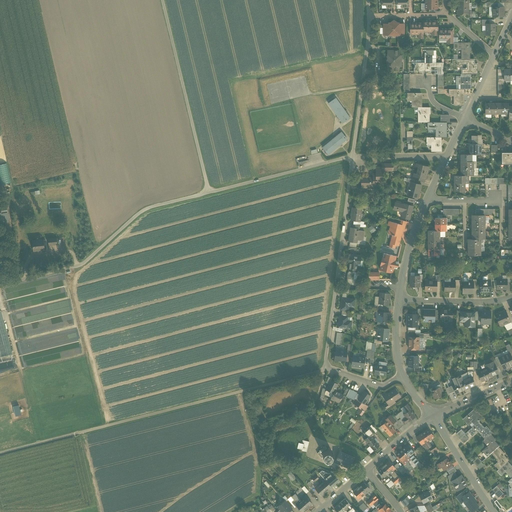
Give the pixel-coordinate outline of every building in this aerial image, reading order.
[(468,0),(458,0),(458,10),(457,10),(457,15),(468,15),(468,11),(468,0)] [(498,7),(493,7),(490,7),(489,7),(489,17),(503,17),(504,7),(498,7)] [(437,21),(423,21),(423,24),(423,31),(431,31),(431,35),(437,35),(437,21)] [(399,23),(395,23),(395,22),(392,22),(392,23),(388,23),(388,24),(383,24),(383,35),(405,35),(404,35),(404,24),(405,24),(399,24),(399,23)] [(423,24),(410,24),(410,35),(415,35),(415,32),(418,32),(418,39),(423,38),(423,31),(423,24)] [(495,25),(486,25),(486,31),(488,31),(488,35),(495,35),(495,25)] [(453,29),(439,29),(439,39),(447,39),(447,43),(453,43),(453,37),(453,29)] [(458,43),(457,43),(457,50),(462,50),(462,59),(469,59),(469,43),(458,43)] [(399,50),(388,50),(387,72),(388,72),(399,72),(399,66),(400,66),(400,63),(401,63),(401,59),(400,59),(400,56),(399,56),(399,50)] [(433,50),(426,50),(426,63),(421,63),(421,60),(416,60),(416,65),(415,66),(415,68),(414,68),(414,71),(419,71),(419,73),(422,73),(422,71),(431,71),(431,67),(436,67),(437,67),(443,67),(443,63),(436,63),(436,55),(433,55),(433,50)] [(462,59),(453,59),(453,64),(457,64),(457,67),(462,67),(462,64),(467,64),(467,69),(462,69),(462,74),(470,74),(477,74),(477,64),(474,64),(474,59),(470,59),(469,59),(462,59)] [(462,74),(461,74),(461,77),(456,77),(456,84),(460,84),(460,89),(463,89),(470,89),(470,74),(462,74)] [(460,89),(449,89),(449,95),(454,95),(454,104),(463,104),(463,89),(460,89)] [(421,93),(407,94),(407,100),(413,100),(413,107),(418,107),(421,107),(421,93)] [(350,118),(336,98),(328,104),(342,123),(350,118)] [(500,104),(492,104),(492,114),(500,114),(500,104)] [(508,104),(500,104),(500,114),(508,114),(508,106),(508,104)] [(421,107),(418,107),(418,122),(428,122),(429,122),(429,112),(430,111),(430,107),(421,107)] [(429,122),(428,122),(428,129),(434,129),(434,127),(436,127),(436,137),(441,137),(446,137),(446,122),(429,122)] [(322,148),(328,155),(347,139),(341,132),(322,148)] [(479,135),(471,135),(471,140),(472,140),(472,144),(480,144),(482,144),(482,139),(481,139),(481,135),(479,135)] [(436,137),(427,137),(427,144),(433,144),(433,152),(441,151),(441,137),(436,137)] [(472,144),(470,144),(470,154),(471,154),(480,154),(480,144),(472,144)] [(506,153),(501,153),(502,164),(511,164),(511,152),(510,153),(509,152),(507,152),(506,153)] [(10,183),(5,163),(0,164),(0,177),(2,185),(10,183)] [(429,167),(419,164),(417,171),(428,173),(429,167)] [(382,167),(376,167),(376,174),(373,174),(373,177),(361,177),(361,185),(365,185),(365,188),(376,188),(376,185),(381,185),(381,180),(382,180),(382,171),(382,167)] [(428,173),(417,171),(415,177),(419,178),(425,180),(426,180),(428,173)] [(461,175),(454,175),(454,183),(464,183),(468,183),(468,175),(461,175)] [(414,183),(411,182),(411,183),(410,182),(407,194),(418,197),(421,185),(414,183)] [(464,183),(454,183),(454,191),(464,191),(464,183)] [(413,206),(404,204),(404,205),(395,202),(393,209),(402,212),(401,217),(409,219),(411,212),(410,212),(412,206),(412,207),(413,206)] [(362,209),(352,208),(350,220),(354,220),(360,221),(362,209)] [(2,215),(0,215),(0,223),(9,222),(8,214),(2,215)] [(475,215),(472,215),(472,223),(484,223),(484,215),(481,215),(478,215),(475,215)] [(402,225),(389,222),(388,226),(390,226),(389,231),(393,232),(392,235),(392,234),(391,235),(395,236),(394,239),(391,239),(389,247),(394,248),(395,245),(398,246),(401,237),(400,237),(402,230),(403,225),(402,225)] [(484,223),(472,223),(472,231),(484,231),(484,223)] [(353,228),(350,228),(348,242),(357,243),(358,239),(363,239),(364,232),(357,231),(358,229),(353,228)] [(484,231),(472,231),(472,239),(480,239),(484,239),(484,231)] [(472,239),(468,239),(468,247),(480,247),(480,239),(472,239)] [(43,240),(32,241),(33,251),(44,250),(43,240)] [(361,256),(349,254),(349,259),(348,262),(349,263),(348,271),(349,271),(348,272),(352,273),(353,270),(357,270),(358,261),(360,261),(361,256)] [(383,258),(381,266),(385,266),(384,271),(392,273),(393,268),(394,268),(396,261),(394,261),(395,256),(387,254),(386,259),(383,258)] [(487,275),(482,277),(482,281),(479,281),(479,292),(490,292),(490,281),(487,281),(487,275)] [(414,277),(410,277),(410,287),(419,287),(419,282),(419,276),(414,276),(414,277)] [(432,282),(426,282),(426,280),(425,280),(425,291),(436,291),(436,282),(436,280),(432,280),(432,282)] [(504,281),(504,280),(497,280),(497,289),(507,290),(507,283),(507,281),(504,281)] [(469,281),(468,281),(468,282),(463,282),(463,287),(462,287),(462,293),(473,293),(473,286),(473,282),(469,282),(469,281)] [(455,282),(444,282),(444,292),(455,292),(455,287),(455,282)] [(390,294),(380,293),(379,304),(389,305),(390,294)] [(355,299),(349,299),(348,298),(346,298),(342,298),(341,305),(340,307),(340,309),(340,310),(342,310),(348,311),(349,305),(354,306),(354,303),(354,301),(355,299)] [(0,310),(0,357),(12,355),(1,311),(0,310)] [(424,310),(424,315),(424,318),(423,318),(423,320),(424,320),(424,321),(427,321),(427,320),(432,321),(432,322),(434,322),(435,310),(424,310)] [(449,310),(441,310),(440,319),(449,319),(449,315),(449,310)] [(505,310),(497,314),(499,318),(497,319),(500,325),(504,325),(510,322),(511,322),(505,310)] [(377,311),(375,311),(375,316),(378,316),(377,321),(385,322),(388,323),(389,313),(384,312),(377,311)] [(491,312),(481,311),(481,317),(481,323),(485,323),(485,324),(490,324),(491,312)] [(475,312),(460,312),(460,318),(460,322),(464,322),(467,323),(466,327),(474,327),(475,318),(475,312)] [(418,314),(407,314),(407,327),(417,327),(417,319),(418,319),(418,315),(418,314)] [(341,316),(339,316),(339,317),(339,319),(339,320),(338,327),(339,328),(339,327),(340,328),(343,328),(344,328),(346,328),(350,329),(350,327),(350,326),(351,326),(351,322),(346,322),(347,317),(341,316)] [(389,329),(378,328),(378,335),(377,335),(377,336),(379,336),(379,340),(377,340),(382,341),(387,341),(389,329)] [(419,337),(408,337),(408,341),(409,341),(409,349),(419,349),(419,337)] [(347,352),(335,350),(334,360),(339,360),(346,360),(347,352)] [(365,357),(353,356),(351,366),(363,367),(365,357)] [(418,357),(409,356),(408,367),(414,367),(418,367),(418,357)] [(499,358),(501,364),(504,369),(509,367),(504,356),(499,358)] [(466,371),(476,371),(476,361),(469,361),(469,367),(466,367),(466,371)] [(493,361),(486,365),(487,368),(488,368),(491,376),(498,373),(493,361)] [(387,363),(380,362),(379,366),(375,365),(374,374),(385,375),(387,363)] [(484,364),(480,365),(483,370),(477,373),(481,382),(486,380),(485,379),(492,377),(491,376),(488,368),(487,368),(486,365),(485,366),(484,364)] [(465,380),(462,381),(460,375),(456,377),(459,383),(462,390),(469,387),(465,380)] [(472,377),(465,380),(469,387),(475,385),(472,377)] [(331,380),(326,390),(325,391),(324,394),(331,398),(333,394),(335,391),(335,390),(338,384),(331,380)] [(456,384),(452,386),(455,393),(462,390),(459,383),(456,384)] [(438,387),(435,389),(434,387),(430,388),(435,398),(442,395),(440,392),(438,387)] [(357,393),(350,389),(346,397),(353,400),(354,398),(355,398),(357,393)] [(386,395),(384,396),(388,404),(389,404),(394,400),(401,396),(396,389),(386,395)] [(342,394),(335,391),(333,394),(331,398),(329,401),(333,403),(334,400),(336,401),(336,402),(338,403),(339,403),(340,400),(342,399),(343,396),(343,395),(342,394)] [(370,396),(364,391),(358,400),(364,404),(370,396)] [(358,400),(356,399),(353,403),(364,411),(367,407),(364,404),(358,400)] [(407,412),(404,413),(402,410),(397,414),(400,418),(404,424),(408,421),(415,416),(411,409),(407,412)] [(474,409),(463,419),(468,424),(471,421),(475,425),(478,422),(483,418),(477,411),(476,412),(474,409)] [(390,415),(385,420),(386,421),(381,426),(390,436),(396,431),(390,426),(395,422),(390,415)] [(486,427),(484,428),(478,422),(475,425),(468,431),(472,435),(477,430),(485,438),(490,434),(492,433),(486,427)] [(375,433),(369,427),(366,429),(372,435),(375,433)] [(428,429),(422,433),(427,441),(433,437),(428,429)] [(461,429),(456,433),(460,438),(464,434),(465,434),(461,429)] [(278,441),(278,445),(279,449),(282,452),(286,453),(291,454),(294,452),(297,450),(299,448),(297,448),(298,442),(300,443),(300,442),(298,438),(295,434),(291,432),(286,432),(282,434),(280,437),(278,441)] [(427,441),(422,433),(416,437),(421,445),(423,444),(427,449),(429,448),(432,453),(434,451),(431,446),(427,441)] [(460,438),(460,439),(463,443),(468,439),(464,434),(460,438)] [(496,440),(490,434),(485,438),(484,440),(490,447),(485,451),(487,453),(486,454),(487,455),(488,454),(489,456),(492,453),(498,447),(499,446),(494,441),(496,440)] [(379,445),(370,435),(365,439),(374,450),(379,445)] [(309,442),(302,440),(301,443),(300,443),(298,442),(297,448),(299,448),(302,449),(301,451),(306,452),(309,442)] [(414,452),(407,444),(402,449),(410,459),(417,467),(421,464),(413,455),(411,456),(410,455),(414,452)] [(504,454),(498,447),(492,453),(499,461),(496,464),(500,468),(507,462),(508,461),(503,455),(504,454)] [(330,450),(329,450),(329,449),(328,449),(327,449),(326,449),(325,449),(325,450),(324,450),(324,451),(323,451),(323,452),(323,453),(323,454),(323,455),(324,456),(324,457),(325,457),(326,458),(327,458),(329,458),(329,457),(330,457),(331,457),(331,456),(331,455),(332,455),(332,454),(332,453),(332,452),(331,452),(331,451),(330,450)] [(410,459),(402,449),(396,454),(398,457),(397,458),(401,462),(404,465),(410,471),(412,469),(410,467),(410,465),(408,462),(410,459)] [(354,458),(340,451),(335,463),(349,469),(354,458)] [(482,462),(478,457),(474,461),(478,465),(481,462),(482,462)] [(441,462),(439,463),(437,464),(440,468),(440,469),(438,470),(440,472),(444,470),(446,469),(452,465),(449,462),(446,459),(441,462)] [(389,461),(383,466),(389,473),(394,478),(398,482),(401,479),(393,470),(395,468),(393,466),(389,461)] [(397,462),(393,466),(395,468),(397,470),(398,469),(401,467),(397,462)] [(511,466),(511,467),(507,462),(500,468),(497,470),(501,475),(505,471),(511,478),(511,477),(511,466)] [(410,471),(404,465),(401,467),(405,472),(407,474),(410,471)] [(389,473),(383,466),(378,470),(384,477),(389,473)] [(291,480),(295,477),(290,471),(286,474),(291,480)] [(341,478),(322,471),(319,473),(324,479),(331,487),(341,478)] [(450,475),(448,476),(449,483),(452,481),(458,477),(454,472),(450,475)] [(458,477),(452,481),(457,490),(467,485),(461,475),(458,477)] [(331,487),(324,479),(322,481),(323,482),(320,485),(326,491),(331,487)] [(370,489),(364,483),(358,487),(364,494),(370,489)] [(326,491),(320,485),(317,487),(316,486),(315,488),(321,495),(326,491)] [(364,494),(358,487),(353,492),(359,499),(364,494)] [(495,493),(494,494),(498,498),(503,494),(499,489),(495,493)] [(428,491),(419,496),(423,503),(432,498),(428,491)] [(476,501),(469,492),(465,495),(464,495),(458,499),(458,500),(461,504),(463,502),(470,511),(471,511),(478,507),(475,502),(476,501)] [(301,501),(295,494),(291,497),(294,500),(292,502),(295,506),(296,506),(301,511),(302,511),(307,508),(301,501)] [(312,503),(305,496),(303,498),(304,499),(301,501),(307,508),(312,503)] [(406,496),(400,502),(404,507),(411,501),(406,496)] [(351,506),(345,499),(339,503),(345,510),(346,511),(354,511),(355,511),(352,507),(351,508),(350,507),(351,506)] [(287,511),(291,508),(290,507),(286,501),(281,506),(278,508),(281,511),(287,511)] [(363,511),(365,511),(369,509),(362,502),(358,506),(363,511)] [(339,503),(334,508),(337,511),(343,511),(345,510),(339,503)]
